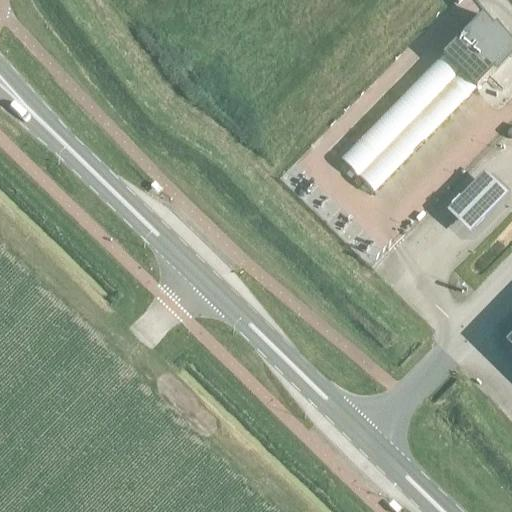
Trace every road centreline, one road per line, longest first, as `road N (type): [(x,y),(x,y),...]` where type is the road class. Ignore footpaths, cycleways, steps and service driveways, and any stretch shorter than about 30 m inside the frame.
road 1 (tertiary): [(205,273),(0,66)]
road 2 (tertiary): [(0,102),(194,285)]
road 3 (tertiary): [(194,285),(361,443)]
road 4 (tertiary): [(371,432),(205,273)]
road 5 (unclassified): [(371,432),(511,287)]
road 6 (tertiary): [(471,511),(371,432)]
